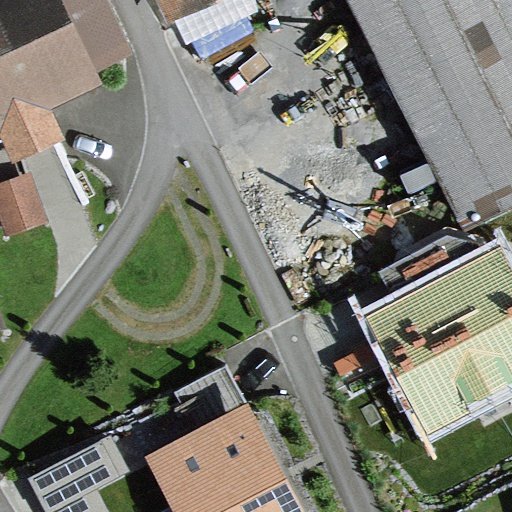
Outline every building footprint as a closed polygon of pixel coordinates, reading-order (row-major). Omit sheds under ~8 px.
[(0,0),(0,24),(33,94),(125,50),(101,0),(0,0)] [(511,0),(361,0),(471,219),(511,198),(511,0)] [(50,128),(33,94),(0,24),(0,146),(16,141),(17,144),(50,128)] [(71,141),(37,149),(51,208),(84,201),(71,141)] [(0,176),(0,207),(9,233),(53,218),(35,165),(0,176)] [(457,228),(385,271),(400,297),(472,253),(457,228)] [(511,367),(511,297),(494,263),(385,320),(432,409),(511,367)] [(165,459),(193,511),(289,511),(244,428),(207,448),(203,440),(165,459)]
